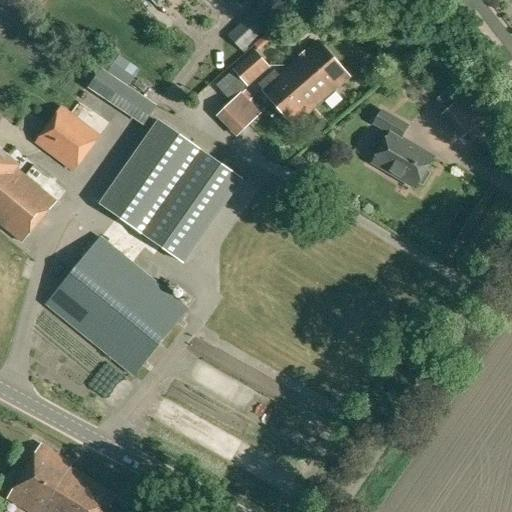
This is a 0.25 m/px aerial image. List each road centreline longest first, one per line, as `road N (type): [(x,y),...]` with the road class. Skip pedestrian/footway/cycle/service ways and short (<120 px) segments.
road 1 (unclassified): [(341,511),(511,243)]
road 2 (tertiary): [(0,388),(234,511)]
